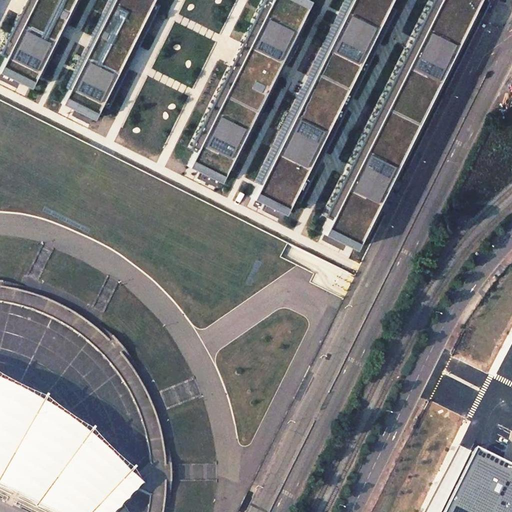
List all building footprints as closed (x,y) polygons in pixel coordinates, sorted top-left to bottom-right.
[(0,56),(0,63),(38,81),(65,29),(80,0),(31,0),(25,12),(0,56)] [(62,99),(102,117),(133,56),(160,0),(112,0),(92,40),(62,99)] [(199,160),(232,175),(282,72),(317,0),(275,0),(249,55),(199,160)] [(372,47),(395,0),(354,0),(312,86),(259,190),(294,206),(319,155),(346,101),(372,47)] [(364,241),(481,0),(432,0),(323,221),(364,241)] [(0,301),(13,303),(52,315),(75,329),(95,345),(111,363),(123,380),(135,402),(144,428),(150,460),(150,479),(148,494),(143,511),(163,511),(164,510),(165,464),(158,419),(140,378),(121,351),(109,338),(91,322),(73,311),(52,299),(28,290),(0,286),(0,285),(0,301)] [(0,496),(6,500),(30,511),(101,511),(112,500),(134,476),(144,465),(105,432),(98,426),(75,411),(67,405),(25,381),(17,377),(0,369),(0,496)] [(511,511),(511,470),(476,452),(445,511),(511,511)] [(150,460),(144,465),(134,476),(112,500),(101,511),(143,511),(148,494),(150,479),(150,460)]
